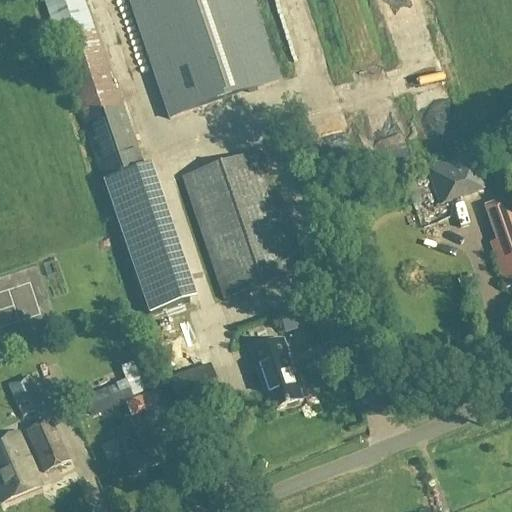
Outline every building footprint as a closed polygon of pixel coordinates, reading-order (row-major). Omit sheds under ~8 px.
[(82,0),(61,0),(44,6),(80,109),(77,110),(102,182),(142,168),(117,96),(115,97),(82,0)] [(169,121),(275,85),(245,0),(131,0),(165,98),(161,99),(169,121)] [(259,155),(182,182),(223,302),(300,275),(259,155)] [(440,206),(486,190),(474,156),(428,172),(440,206)] [(511,239),(491,247),(506,290),(511,287),(511,239)] [(189,278),(142,294),(148,313),(196,297),(189,278)] [(284,337),(309,328),(302,308),(277,317),(284,337)] [(267,366),(255,369),(261,390),(263,389),(271,414),(301,405),(293,381),(306,377),(300,356),(289,359),(284,344),(263,351),(267,366)] [(208,368),(169,381),(181,418),(220,405),(208,368)] [(6,390),(15,414),(38,405),(28,382),(6,390)] [(145,423),(115,435),(133,477),(160,465),(153,448),(155,447),(145,423)] [(50,424),(25,436),(45,476),(69,465),(50,424)] [(18,437),(0,444),(0,500),(1,504),(40,488),(18,437)]
